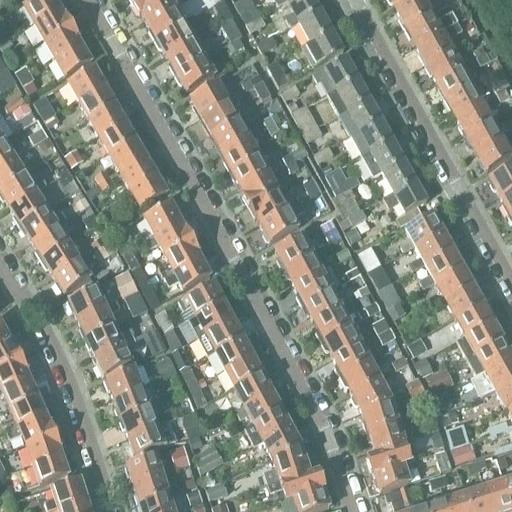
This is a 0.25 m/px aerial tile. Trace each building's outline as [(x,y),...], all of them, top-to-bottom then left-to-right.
[(39,0),(22,10),(33,28),(36,26),(37,27),(48,20),(47,18),(58,12),(55,6),(56,3),(53,0),(39,0)] [(127,0),(132,9),(147,0),(127,0)] [(141,18),(145,25),(172,9),(166,0),(147,0),(132,9),(139,19),(141,18)] [(246,0),(234,7),(238,16),(252,8),(247,0),(246,0)] [(295,0),(286,5),(297,26),(319,14),(311,0),(295,0)] [(391,8),(396,16),(403,12),(402,10),(413,4),(421,0),(420,0),(385,0),(385,1),(389,7),(391,8)] [(397,23),(403,33),(430,17),(421,0),(413,4),(402,10),(403,12),(396,16),(399,22),(397,23)] [(222,28),(228,25),(230,24),(220,5),(212,10),(222,28)] [(148,35),(153,44),(183,27),(172,9),(145,25),(148,32),(148,35)] [(33,28),(43,46),(71,30),(65,18),(63,20),(58,12),(47,18),(48,20),(37,27),(36,26),(33,28)] [(297,26),(309,47),(331,35),(319,14),(297,26)] [(411,43),(415,50),(422,46),(421,44),(432,38),(439,34),(440,35),(456,26),(450,17),(434,25),(430,17),(403,33),(409,44),(411,43)] [(245,28),(250,36),(263,28),(259,20),(245,28)] [(228,25),(222,28),(216,31),(222,41),(233,34),(228,25)] [(417,58),(423,69),(450,53),(444,43),(460,34),(456,26),(440,35),(439,34),(432,38),(421,44),(422,46),(415,50),(419,57),(417,58)] [(161,53),(165,61),(193,45),(183,27),(153,44),(158,53),(161,53)] [(43,46),(53,64),(57,62),(69,56),(68,54),(79,48),(76,42),(78,41),(71,30),(43,46)] [(331,35),(309,47),(301,51),(312,72),(342,55),(331,35)] [(256,48),(261,57),(275,49),(270,41),(256,48)] [(8,42),(0,46),(0,52),(1,55),(12,49),(8,42)] [(227,49),(231,57),(243,50),(238,42),(227,49)] [(168,70),(173,80),(203,62),(193,45),(165,61),(169,67),(168,70)] [(57,62),(53,64),(64,82),(90,67),(89,65),(90,62),(86,56),(83,55),(79,48),(68,54),(69,56),(57,62)] [(472,56),(476,63),(485,58),(481,51),(472,56)] [(431,79),(435,86),(442,82),(441,80),(452,74),(459,70),(450,53),(423,69),(429,79),(431,79)] [(485,58),(476,63),(480,70),(489,65),(490,67),(497,63),(492,54),(485,58)] [(319,86),(326,99),(357,82),(345,61),(312,79),(316,88),(319,86)] [(203,62),(173,80),(178,88),(181,89),(186,96),(213,80),(203,62)] [(266,71),(277,92),(288,86),(276,65),(266,71)] [(14,76),(19,84),(29,78),(25,70),(14,76)] [(437,94),(443,105),(470,89),(459,70),(452,74),(441,80),(442,82),(435,86),(439,93),(437,94)] [(5,71),(0,73),(0,83),(9,78),(5,71)] [(67,87),(77,105),(81,103),(81,104),(92,97),(91,95),(103,89),(100,84),(101,81),(97,74),(94,74),(93,72),(67,87)] [(29,78),(19,84),(23,90),(33,84),(29,78)] [(326,99),(338,119),(368,102),(357,82),(326,99)] [(252,91),(248,83),(240,88),(244,95),(252,91)] [(451,114),(455,122),(462,117),(461,116),(473,109),(473,110),(480,106),(480,108),(488,103),(478,84),(470,89),(443,105),(449,115),(451,114)] [(252,90),(261,105),(269,100),(261,85),(252,90)] [(492,91),(496,98),(508,92),(504,85),(492,91)] [(196,115),(200,121),(227,105),(217,87),(189,103),(190,105),(190,107),(193,114),(196,115)] [(77,105),(88,123),(116,107),(110,98),(107,97),(103,89),(91,95),(92,97),(81,104),(81,103),(77,105)] [(280,97),(284,105),(298,97),(294,89),(280,97)] [(511,97),(508,92),(496,98),(500,105),(511,98),(511,97)] [(203,131),(208,140),(238,123),(232,112),(239,108),(234,101),(227,105),(200,121),(204,128),(203,131)] [(338,119),(349,140),(380,123),(368,102),(338,119)] [(457,130),(463,141),(490,125),(480,108),(480,106),(473,110),(473,109),(461,116),(462,117),(455,122),(459,129),(457,130)] [(88,123),(98,141),(101,139),(102,140),(113,133),(112,131),(123,125),(120,119),(120,115),(116,107),(88,123)] [(39,118),(43,125),(57,116),(53,110),(39,118)] [(296,126),(303,139),(316,130),(309,118),(305,110),(291,117),(296,126)] [(57,116),(43,125),(47,132),(61,124),(57,116)] [(262,123),(266,130),(274,125),(270,119),(262,123)] [(216,149),(220,156),(248,141),(238,123),(208,140),(213,149),(216,149)] [(349,140),(361,160),(391,143),(380,123),(349,140)] [(98,141),(108,159),(136,143),(131,133),(128,133),(123,125),(112,131),(113,133),(102,140),(101,139),(98,141)] [(274,125),(266,130),(271,139),(279,135),(274,125)] [(470,150),(475,158),(482,154),(481,152),(492,146),(500,142),(490,125),(463,141),(469,151),(470,150)] [(29,134),(37,146),(46,141),(38,128),(29,134)] [(316,130),(303,139),(307,146),(321,138),(316,130)] [(228,176),(258,160),(267,155),(256,136),(248,141),(220,156),(224,164),(223,167),(228,176)] [(36,148),(40,155),(50,148),(46,141),(36,148)] [(482,154),(475,158),(478,164),(477,167),(481,172),(484,173),(485,176),(510,162),(500,142),(492,146),(481,152),(482,154)] [(108,159),(119,177),(122,175),(123,176),(134,169),(133,167),(144,161),(140,154),(141,151),(136,143),(108,159)] [(372,181),(381,176),(402,164),(391,143),(361,160),(372,181)] [(0,168),(9,163),(12,161),(21,156),(15,147),(7,152),(2,144),(0,145),(0,168)] [(313,159),(318,167),(332,159),(327,151),(313,159)] [(281,160),(285,168),(294,163),(290,156),(281,160)] [(236,185),(239,192),(267,177),(258,160),(228,176),(233,184),(236,185)] [(0,193),(23,179),(12,161),(9,163),(0,168),(0,193)] [(119,177),(129,195),(157,179),(151,168),(148,168),(144,161),(133,167),(134,169),(123,176),(122,175),(119,177)] [(294,163),(285,168),(289,176),(298,172),(294,163)] [(381,176),(392,196),(392,197),(414,184),(402,164),(381,176)] [(56,173),(61,180),(68,175),(64,168),(56,173)] [(495,194),(499,201),(509,195),(508,192),(511,190),(511,168),(488,182),(490,185),(489,188),(492,194),(495,194)] [(325,180),(329,188),(343,180),(338,172),(325,180)] [(94,180),(99,189),(109,183),(104,174),(94,180)] [(68,175),(61,180),(65,186),(72,182),(68,175)] [(241,199),(247,212),(277,195),(267,177),(239,192),(243,198),(241,199)] [(4,204),(9,213),(20,206),(19,204),(30,197),(31,198),(34,196),(44,189),(38,180),(28,187),(23,179),(0,193),(0,201),(2,205),(4,204)] [(157,179),(129,195),(140,213),(166,198),(160,189),(161,186),(157,179)] [(109,183),(99,189),(102,194),(112,188),(109,183)] [(392,197),(392,196),(382,202),(388,213),(398,208),(404,217),(404,218),(405,217),(416,211),(426,205),(414,184),(392,197)] [(501,209),(507,219),(511,216),(511,190),(508,192),(509,195),(499,201),(503,208),(501,209)] [(350,193),(336,200),(340,208),(354,201),(350,193)] [(256,223),(259,229),(298,208),(294,200),(283,206),(277,195),(247,212),(254,224),(256,223)] [(12,221),(18,230),(45,213),(34,196),(31,198),(30,197),(19,204),(20,206),(9,213),(14,220),(12,221)] [(143,221),(153,240),(158,237),(159,239),(169,233),(168,230),(179,224),(176,219),(177,216),(174,210),(171,209),(170,207),(143,221)] [(298,208),(259,229),(262,235),(262,238),(265,244),(268,245),(269,247),(297,232),(292,222),(303,216),(298,208)] [(404,217),(395,222),(399,231),(421,219),(416,211),(405,217),(404,218),(404,217)] [(25,238),(31,247),(42,240),(41,239),(52,232),(53,232),(65,225),(60,217),(51,222),(45,213),(18,230),(24,239),(25,238)] [(347,221),(351,229),(365,221),(361,213),(347,221)] [(82,223),(88,233),(99,227),(92,217),(82,223)] [(414,250),(414,252),(443,236),(439,229),(440,227),(436,220),(434,220),(432,217),(404,233),(409,242),(398,248),(403,257),(414,250)] [(103,225),(107,232),(118,226),(113,219),(103,225)] [(34,255),(40,264),(67,247),(62,239),(72,233),(66,224),(65,225),(53,232),(52,232),(41,239),(42,240),(31,247),(36,254),(34,255)] [(158,248),(163,258),(191,243),(185,231),(183,232),(179,224),(168,230),(169,233),(159,239),(158,237),(153,240),(144,245),(148,253),(158,248)] [(424,268),(424,269),(452,253),(448,247),(449,245),(446,238),(444,238),(443,236),(414,252),(419,261),(407,268),(411,275),(424,268)] [(90,247),(94,254),(109,245),(105,238),(90,247)] [(276,265),(281,274),(311,258),(301,239),(274,253),(277,260),(276,265)] [(158,272),(163,281),(177,273),(178,275),(189,269),(187,266),(198,260),(196,256),(198,255),(191,243),(163,258),(168,267),(158,272)] [(109,245),(94,254),(99,261),(107,255),(113,252),(109,245)] [(47,272),(53,281),(64,274),(63,273),(74,266),(85,260),(80,253),(73,257),(67,247),(40,264),(45,273),(47,272)] [(371,274),(377,271),(380,269),(370,251),(361,256),(371,274)] [(121,257),(131,275),(138,271),(128,253),(121,257)] [(434,286),(434,287),(462,271),(458,265),(459,262),(456,256),(453,256),(452,253),(424,269),(430,279),(420,284),(424,292),(434,286)] [(64,274),(53,281),(57,287),(55,288),(60,297),(62,296),(63,298),(89,282),(83,273),(93,266),(88,258),(85,260),(74,266),(63,273),(64,274)] [(290,285),(293,290),(325,274),(325,273),(320,265),(316,267),(311,258),(281,274),(285,283),(290,285)] [(177,273),(163,281),(168,291),(177,285),(182,295),(209,280),(208,279),(209,276),(206,269),(203,268),(198,260),(187,266),(189,269),(178,275),(177,273)] [(137,286),(141,293),(148,290),(138,271),(131,275),(137,286)] [(345,277),(349,284),(360,278),(356,271),(345,277)] [(377,271),(371,274),(381,291),(386,288),(377,271)] [(434,287),(444,306),(473,290),(468,282),(469,280),(466,274),(463,274),(462,271),(434,287)] [(295,300),(300,310),(330,293),(325,285),(330,282),(325,273),(325,274),(293,290),(296,296),(295,300)] [(113,283),(117,293),(122,302),(137,296),(132,286),(127,276),(113,283)] [(190,312),(195,320),(224,305),(219,295),(216,294),(212,287),(177,306),(182,316),(190,312)] [(381,292),(389,306),(398,301),(391,287),(381,292)] [(354,294),(358,302),(369,296),(365,288),(354,294)] [(148,290),(141,293),(145,302),(152,298),(148,290)] [(444,306),(454,323),(482,307),(478,300),(479,298),(476,292),(473,291),(473,290),(444,306)] [(72,315),(76,323),(88,318),(86,315),(97,310),(98,311),(103,309),(94,291),(67,304),(68,305),(66,306),(71,316),(72,315)] [(310,321),(313,326),(348,307),(342,297),(334,302),(330,293),(300,310),(305,319),(310,321)] [(122,303),(126,310),(140,303),(137,296),(122,303)] [(78,333),(83,343),(112,329),(108,320),(119,312),(117,310),(115,305),(104,311),(103,309),(98,311),(97,310),(86,315),(88,318),(76,323),(80,332),(78,333)] [(197,343),(205,339),(232,324),(228,317),(229,314),(224,305),(195,320),(187,325),(197,343)] [(315,336),(319,346),(349,330),(350,330),(360,324),(350,306),(348,307),(313,326),(316,332),(315,336)] [(364,312),(368,320),(379,315),(374,306),(364,312)] [(391,310),(397,321),(404,317),(398,307),(391,310)] [(454,323),(464,341),(492,325),(488,318),(489,316),(486,310),(483,309),(482,307),(454,323)] [(173,332),(163,314),(154,319),(164,337),(173,332)] [(372,329),(377,338),(388,332),(383,323),(372,329)] [(205,339),(214,357),(244,341),(239,331),(236,330),(232,324),(205,339)] [(455,346),(466,364),(502,344),(498,336),(499,334),(496,327),(493,327),(492,325),(464,341),(455,346)] [(140,331),(143,338),(152,333),(148,326),(140,331)] [(90,352),(94,361),(105,356),(104,353),(115,347),(116,350),(133,342),(129,333),(117,339),(112,329),(83,343),(88,353),(90,352)] [(329,356),(332,362),(359,348),(350,330),(349,330),(319,346),(324,355),(329,356)] [(388,332),(377,338),(381,346),(392,340),(388,332)] [(152,333),(143,338),(147,346),(156,342),(152,333)] [(403,341),(407,348),(418,343),(413,335),(403,341)] [(0,372),(20,362),(15,351),(13,352),(7,340),(0,344),(0,372)] [(214,357),(224,374),(251,360),(248,353),(249,350),(244,341),(214,357)] [(105,356),(94,361),(98,369),(96,370),(100,380),(102,379),(103,380),(130,367),(125,357),(137,351),(133,342),(116,350),(115,347),(104,353),(105,356)] [(172,356),(184,349),(181,342),(169,348),(172,356)] [(418,343),(407,348),(411,356),(422,351),(418,343)] [(475,382),(484,377),(511,361),(508,354),(509,351),(506,345),(503,345),(502,344),(466,364),(475,382)] [(334,373),(339,382),(369,366),(364,357),(370,354),(365,345),(359,348),(332,362),(335,368),(334,373)] [(175,363),(180,375),(189,370),(184,359),(188,357),(184,349),(172,356),(175,363)] [(224,374),(234,393),(263,377),(258,368),(255,367),(251,360),(224,374)] [(167,380),(168,381),(176,378),(175,375),(174,375),(167,361),(153,367),(160,383),(167,380)] [(415,366),(412,367),(415,375),(418,374),(421,380),(422,382),(424,381),(432,377),(425,361),(415,366)] [(479,402),(494,395),(494,394),(511,386),(511,361),(484,377),(491,390),(476,397),(479,402)] [(0,372),(0,393),(1,395),(5,393),(6,394),(16,390),(15,386),(27,381),(24,374),(26,373),(20,362),(0,372)] [(348,393),(351,398),(378,384),(369,366),(339,382),(344,391),(348,393)] [(180,375),(189,393),(198,389),(189,370),(180,375)] [(109,395),(112,403),(124,398),(122,395),(134,391),(134,392),(139,390),(132,372),(104,383),(105,384),(103,385),(107,395),(109,395)] [(425,382),(433,398),(444,393),(443,391),(453,386),(446,372),(425,382)] [(234,393),(243,410),(271,396),(267,389),(268,386),(263,377),(234,393)] [(176,378),(168,381),(176,398),(184,395),(176,378)] [(1,395),(9,413),(38,400),(34,390),(32,391),(27,381),(15,386),(16,390),(6,394),(5,393),(1,395)] [(405,388),(407,393),(419,387),(417,382),(405,388)] [(358,411),(360,416),(388,402),(378,384),(351,398),(352,399),(350,404),(353,410),(358,411)] [(507,412),(511,410),(511,386),(494,394),(494,395),(504,413),(507,412)] [(419,387),(407,393),(412,403),(424,397),(419,387)] [(198,389),(189,393),(197,411),(206,407),(198,389)] [(114,412),(118,423),(148,411),(139,390),(134,392),(134,391),(122,395),(124,398),(112,403),(116,412),(114,412)] [(248,420),(253,428),(282,413),(277,403),(274,402),(271,396),(243,410),(243,411),(234,415),(239,425),(248,420)] [(445,396),(430,401),(436,420),(451,414),(445,396)] [(1,428),(5,437),(21,429),(22,431),(33,426),(31,423),(44,417),(40,410),(42,410),(38,400),(9,413),(13,423),(1,428)] [(362,426),(365,436),(396,426),(388,402),(360,416),(363,423),(362,426)] [(124,433),(127,442),(139,437),(138,434),(149,429),(150,431),(155,429),(148,411),(118,423),(122,433),(124,433)] [(253,451),(257,449),(290,432),(286,425),(287,422),(282,413),(253,428),(244,433),(253,451)] [(198,422),(203,432),(217,424),(212,415),(198,422)] [(435,430),(430,415),(422,418),(427,433),(435,430)] [(21,440),(25,450),(55,438),(50,427),(48,428),(44,417),(31,423),(33,426),(22,431),(21,429),(5,437),(9,445),(21,440)] [(181,422),(188,441),(201,436),(194,417),(181,422)] [(203,432),(208,442),(223,434),(218,425),(203,432)] [(371,447),(373,455),(403,445),(396,426),(365,436),(368,446),(371,447)] [(139,437),(127,442),(131,450),(129,450),(133,461),(135,460),(135,461),(163,450),(155,429),(150,431),(149,429),(138,434),(139,437)] [(267,455),(272,464),(301,448),(297,440),(294,439),(290,432),(257,449),(262,458),(267,455)] [(442,449),(437,435),(429,438),(434,452),(442,449)] [(25,450),(32,469),(35,467),(37,469),(47,465),(46,462),(59,457),(57,451),(59,450),(55,438),(25,450)] [(449,444),(451,450),(463,447),(460,440),(449,444)] [(372,477),(402,468),(409,465),(403,445),(373,455),(375,459),(365,463),(370,478),(372,477)] [(463,447),(451,450),(455,461),(466,457),(463,447)] [(264,478),(267,488),(308,475),(303,462),(305,459),(301,448),(272,464),(275,474),(264,478)] [(193,459),(200,479),(223,467),(217,458),(214,460),(209,451),(193,459)] [(433,458),(439,476),(450,472),(444,454),(433,458)] [(35,467),(32,469),(39,489),(67,479),(66,477),(68,476),(65,466),(63,467),(59,457),(46,462),(47,465),(37,469),(35,467)] [(129,480),(132,489),(144,486),(143,483),(155,479),(155,480),(160,479),(154,459),(125,468),(126,469),(124,470),(127,481),(129,480)] [(177,466),(180,473),(189,470),(187,463),(177,466)] [(483,463),(474,466),(477,475),(486,473),(483,463)] [(477,475),(474,466),(467,468),(470,478),(477,475)] [(402,468),(372,477),(374,483),(373,486),(375,492),(378,494),(379,496),(408,487),(402,468)] [(189,470),(180,473),(182,481),(192,478),(189,470)] [(200,479),(203,486),(216,482),(214,474),(200,479)] [(285,504),(292,501),(322,492),(324,491),(319,476),(309,479),(308,475),(267,488),(270,498),(282,494),(285,504)] [(133,497),(136,509),(167,499),(160,479),(155,480),(155,479),(143,483),(144,486),(132,489),(135,497),(133,497)] [(444,479),(436,482),(439,491),(447,488),(444,479)] [(511,511),(511,481),(503,485),(511,511)] [(439,491),(436,482),(428,484),(431,493),(439,491)] [(45,511),(58,511),(62,511),(63,511),(74,509),(73,506),(84,502),(82,496),(85,495),(81,485),(79,486),(78,483),(50,493),(54,504),(43,507),(45,511)] [(511,511),(503,485),(483,491),(484,495),(483,496),(487,508),(490,507),(491,511),(511,511)] [(205,494),(209,505),(227,497),(222,486),(205,494)] [(398,494),(400,501),(401,503),(408,501),(405,491),(398,494)] [(483,491),(464,498),(468,511),(491,511),(490,507),(487,508),(483,496),(484,495),(483,491)] [(292,501),(295,511),(324,511),(328,511),(327,508),(329,506),(326,499),(324,497),(322,492),(292,501)] [(401,503),(400,501),(398,495),(384,499),(386,508),(390,506),(392,511),(403,511),(401,503)] [(468,511),(464,498),(444,504),(445,508),(444,509),(444,511),(468,511)] [(171,511),(167,499),(136,509),(137,511),(171,511)] [(190,504),(192,511),(193,511),(202,509),(199,501),(190,504)] [(58,511),(90,511),(88,511),(87,511),(84,502),(73,506),(74,509),(63,511),(62,511),(58,511)]
